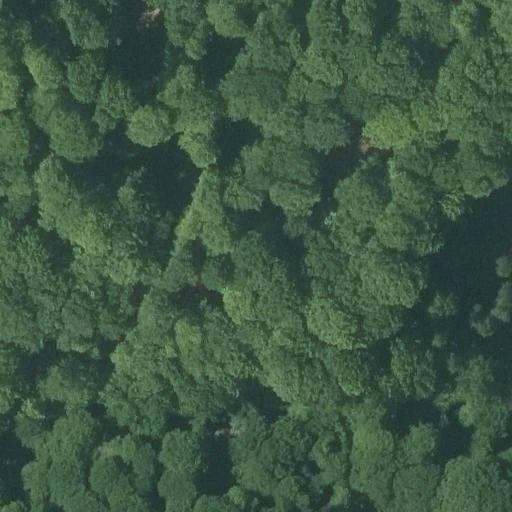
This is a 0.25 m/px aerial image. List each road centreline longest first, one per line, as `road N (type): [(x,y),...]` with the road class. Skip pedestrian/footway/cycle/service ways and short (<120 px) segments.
road 1 (tertiary): [(0,473),(511,396)]
road 2 (track): [(206,0),(0,138)]
